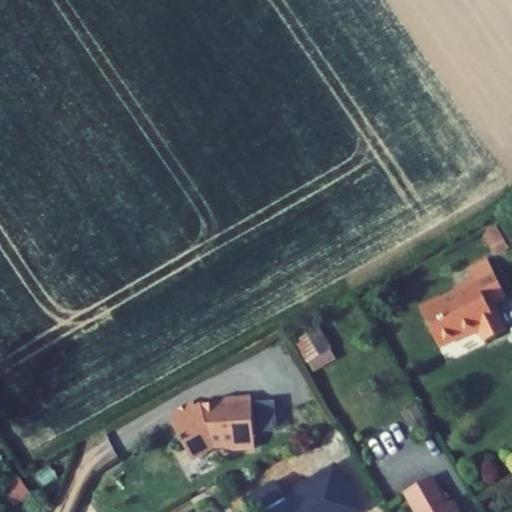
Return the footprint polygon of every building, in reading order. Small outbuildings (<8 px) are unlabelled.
[(470,271),(489,261),(488,259),(469,268),(470,271)] [(421,310),(439,348),(461,338),(462,340),(480,331),(485,342),(506,331),(497,312),(492,314),(488,305),(493,303),(506,296),(489,261),(470,271),(474,279),(454,288),(456,293),(421,310)] [(492,314),(497,312),(493,303),(488,305),(492,314)] [(308,363),(331,350),(317,327),(294,341),(308,363)] [(191,459),(214,447),(226,446),(230,449),(232,450),(256,448),(252,400),(223,401),(223,403),(220,403),(219,403),(218,403),(218,404),(218,405),(218,406),(203,407),(198,410),(195,405),(174,416),(176,421),(172,424),(191,459)] [(272,402),(255,403),(257,433),(274,432),(272,402)] [(424,419),(416,406),(403,413),(411,426),(424,419)] [(408,491),(427,480),(421,469),(402,480),(408,491)] [(1,484),(10,502),(28,494),(19,475),(1,484)] [(417,511),(458,511),(452,501),(447,504),(432,478),(427,480),(408,491),(406,492),(417,511)] [(495,498),(488,507),(494,511),(501,511),(506,505),(495,498)]
